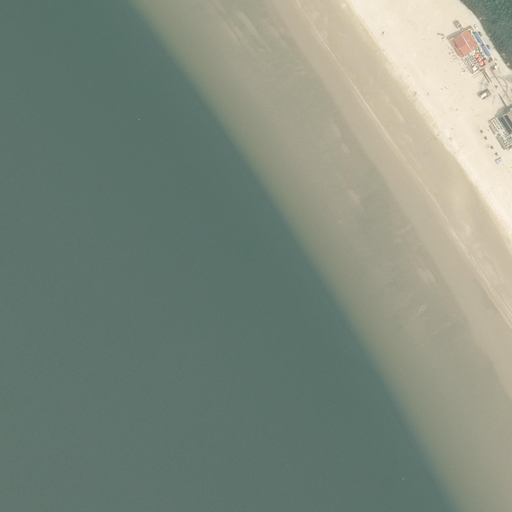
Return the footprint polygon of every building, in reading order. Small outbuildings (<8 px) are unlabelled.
[(443,16),(452,9),(446,3),(438,9),(443,16)] [(462,58),(465,56),(464,55),(478,46),(468,29),(451,40),(462,58)] [(475,32),(473,34),(480,44),(482,43),(475,32)] [(481,46),(488,57),(490,55),(484,45),(481,46)] [(511,107),(510,109),(511,110),(499,118),(509,133),(511,131),(511,107)]
